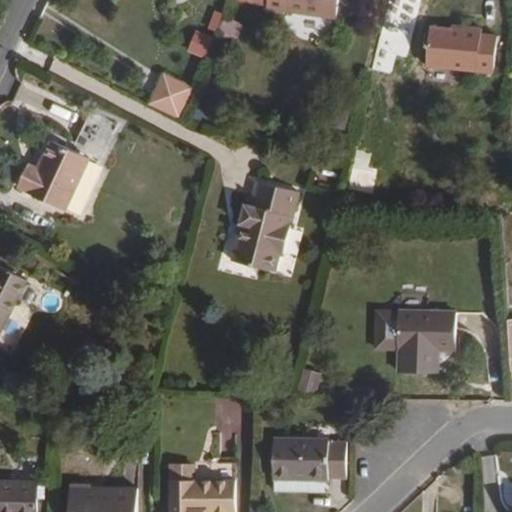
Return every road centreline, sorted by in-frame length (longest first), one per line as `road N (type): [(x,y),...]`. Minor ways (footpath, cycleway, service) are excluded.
road 1 (unknown): [(8,35),(224,148),(247,186)]
road 2 (residential): [(372,511),(474,423),(511,423)]
